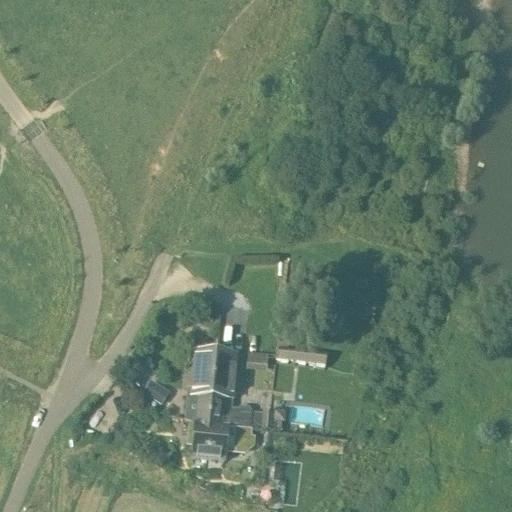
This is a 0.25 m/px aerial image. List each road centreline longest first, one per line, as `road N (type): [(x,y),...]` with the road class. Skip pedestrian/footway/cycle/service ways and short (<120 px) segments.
road 1 (unclassified): [(0,89),(70,185),(87,222),(90,298),(63,402)]
road 2 (unclassified): [(63,402),(113,358),(166,254)]
road 3 (unclassified): [(63,402),(10,511)]
